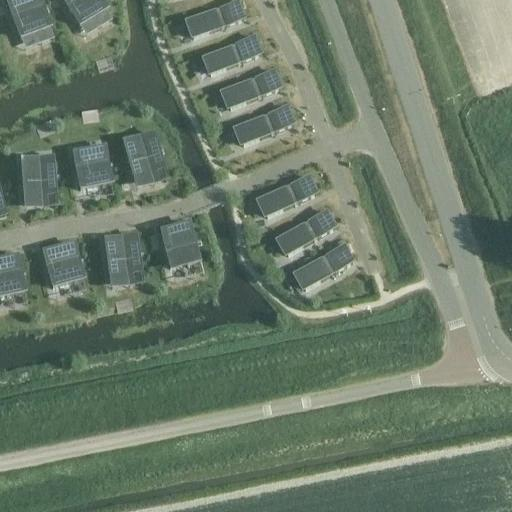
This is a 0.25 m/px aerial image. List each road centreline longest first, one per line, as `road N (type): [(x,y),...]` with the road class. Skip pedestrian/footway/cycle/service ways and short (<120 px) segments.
road 1 (unclassified): [(0,462),(471,369)]
road 2 (unclassified): [(471,369),(325,0)]
road 3 (unclassified): [(503,357),(489,338),(380,0)]
